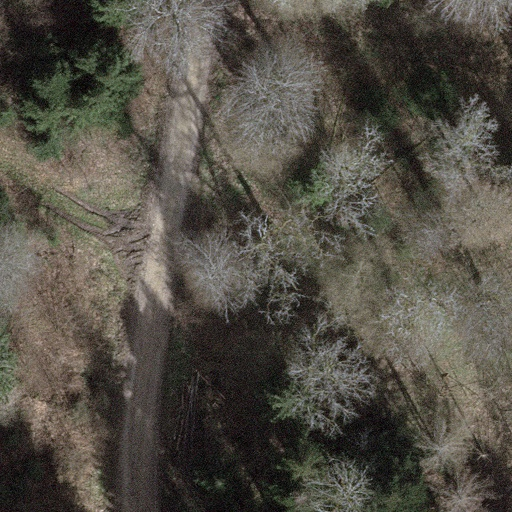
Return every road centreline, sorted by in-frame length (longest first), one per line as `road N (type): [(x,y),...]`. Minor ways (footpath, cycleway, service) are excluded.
road 1 (track): [(123,511),(119,442),(133,327),(197,0)]
road 2 (track): [(0,164),(36,189),(91,281),(133,327)]
